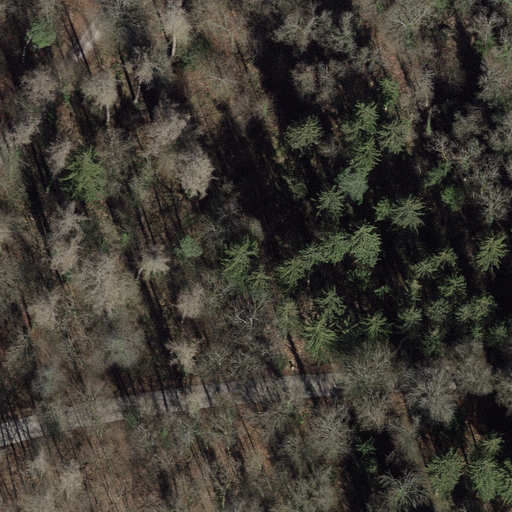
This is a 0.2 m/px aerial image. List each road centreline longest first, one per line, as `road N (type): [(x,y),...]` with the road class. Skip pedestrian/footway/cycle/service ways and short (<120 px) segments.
road 1 (unclassified): [(511,378),(273,394),(54,420),(0,437)]
road 2 (track): [(0,171),(137,0)]
